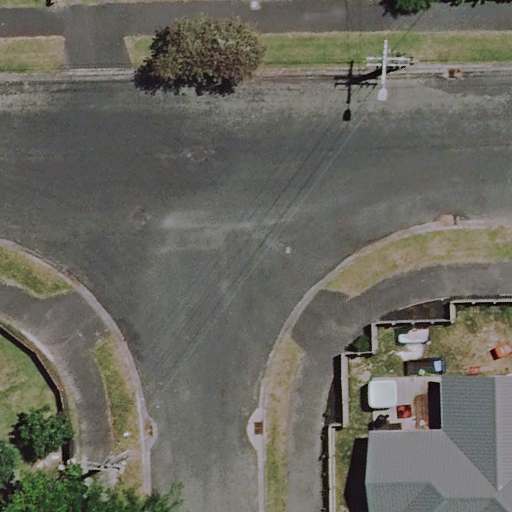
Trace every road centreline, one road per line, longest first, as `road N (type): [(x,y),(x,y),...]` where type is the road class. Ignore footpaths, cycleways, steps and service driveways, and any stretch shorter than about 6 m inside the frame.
road 1 (residential): [(206,160),(211,511)]
road 2 (residential): [(511,154),(206,160)]
road 3 (residential): [(206,160),(0,164)]
